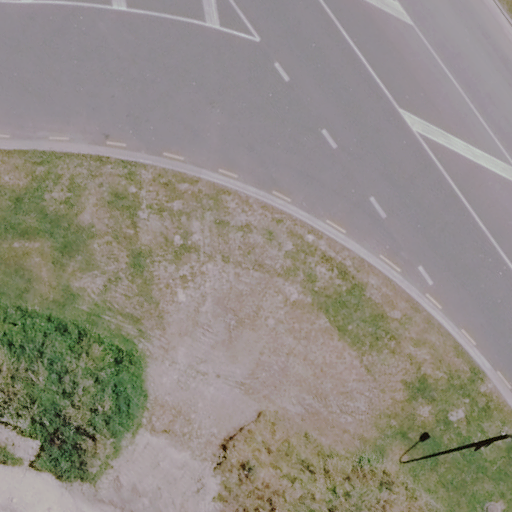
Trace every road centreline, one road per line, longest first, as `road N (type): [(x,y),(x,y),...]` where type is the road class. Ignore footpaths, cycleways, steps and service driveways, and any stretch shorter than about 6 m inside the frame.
road 1 (unclassified): [(427,130),(188,73),(0,40)]
road 2 (unclassified): [(427,130),(332,0)]
road 3 (unclassified): [(511,248),(427,130)]
